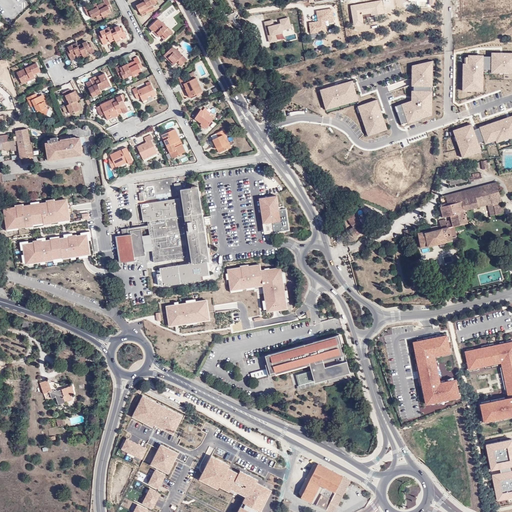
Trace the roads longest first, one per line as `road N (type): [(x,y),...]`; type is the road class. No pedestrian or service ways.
road 1 (residential): [(206,166),(121,0)]
road 2 (tertiary): [(184,0),(272,155)]
road 3 (tertiary): [(416,471),(364,356),(370,331)]
road 4 (residential): [(268,127),(256,52),(210,0)]
road 5 (residential): [(377,317),(445,311),(510,292)]
